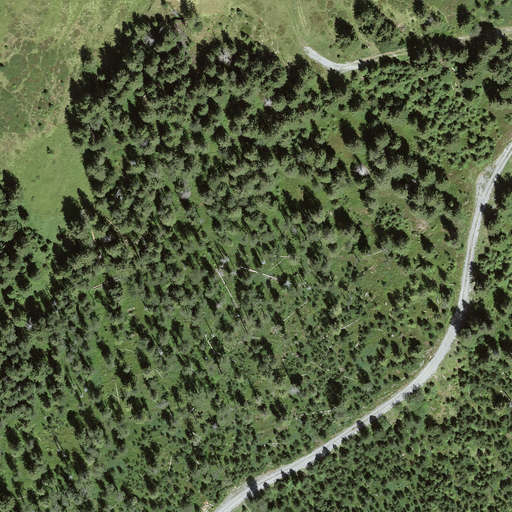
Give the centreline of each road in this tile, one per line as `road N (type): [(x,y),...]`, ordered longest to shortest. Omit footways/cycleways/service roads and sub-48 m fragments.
road 1 (track): [(222,511),(324,449),(433,366),(461,308),(480,209),(511,148)]
road 2 (track): [(511,30),(340,68),(309,51)]
